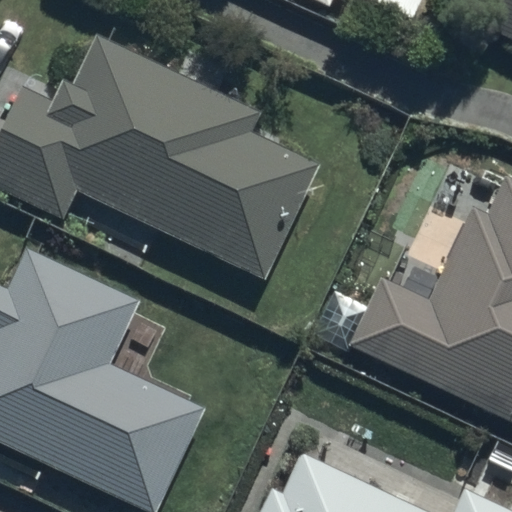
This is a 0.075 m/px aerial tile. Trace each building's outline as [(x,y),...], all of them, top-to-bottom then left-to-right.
[(368,0),(409,19),(418,0),(368,0)] [(511,0),(499,0),(483,31),(511,43),(511,0)] [(0,190),(60,218),(71,194),(262,282),(314,169),(248,138),(260,113),(96,38),(65,106),(21,86),(0,131),(0,190)] [(348,351),(511,427),(511,180),(491,171),(430,301),(382,279),(348,351)] [(0,447),(150,511),(155,511),(199,411),(105,370),(134,302),(23,255),(0,307),(0,447)] [(505,511),(467,493),(457,511),(425,511),(292,447),(259,511),(505,511)]
